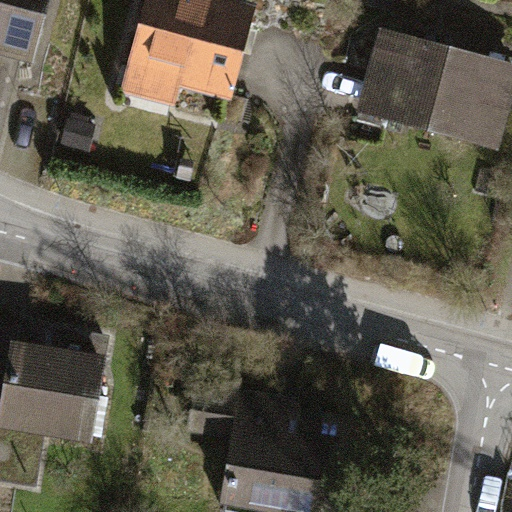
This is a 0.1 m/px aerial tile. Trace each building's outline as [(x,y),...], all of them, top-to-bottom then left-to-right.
[(49,0),(0,0),(0,48),(33,57),(49,0)] [(252,10),(212,0),(150,0),(127,88),(173,100),(179,79),(230,93),(252,10)] [(390,74),(380,114),(495,144),(511,81),(511,66),(385,34),(376,70),(390,74)] [(86,116),(77,114),(75,120),(72,119),(66,142),(89,149),(95,125),(84,122),(86,116)] [(22,329),(0,325),(0,382),(10,384),(5,409),(0,408),(0,476),(33,482),(43,427),(89,435),(106,338),(59,330),(55,354),(18,347),(22,329)] [(281,400),(199,384),(191,424),(225,430),(233,447),(224,511),(246,511),(249,503),(314,511),(363,511),(366,478),(345,471),(354,422),(280,410),(281,400)]
